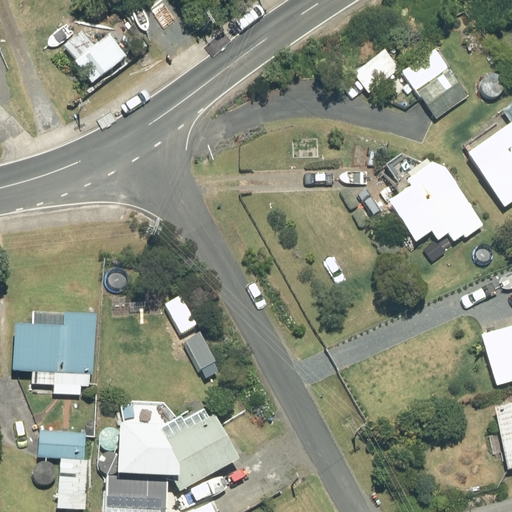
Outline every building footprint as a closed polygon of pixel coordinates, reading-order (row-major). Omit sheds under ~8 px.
[(127,19),(147,44),(180,17),(165,0),(135,0),(141,8),(127,19)] [(78,46),(63,57),(88,89),(121,63),(104,42),(86,56),(78,46)] [(401,73),(386,49),(349,72),(364,96),(401,73)] [(444,75),(413,97),(432,123),(463,101),(444,75)] [(511,126),(462,162),(499,214),(511,205),(511,126)] [(400,183),(404,189),(400,191),(404,197),(417,215),(395,229),(410,251),(426,239),(432,247),(448,235),(454,243),(459,240),(461,243),(478,230),(437,178),(424,174),(420,169),(400,183)] [(15,317),(12,364),(31,366),(30,379),(52,381),(52,390),(79,391),(79,381),(89,382),(95,305),(65,304),(64,320),(15,317)] [(218,345),(204,314),(187,323),(180,310),(165,318),(185,361),(218,345)] [(511,331),(477,342),(491,392),(511,386),(511,331)] [(215,408),(154,440),(178,486),(240,453),(215,408)] [(511,409),(488,415),(503,478),(511,475),(511,409)] [(86,418),(85,435),(94,436),(95,419),(86,418)] [(60,455),(56,504),(83,506),(87,457),(82,457),(84,430),(40,426),(37,453),(60,455)]
